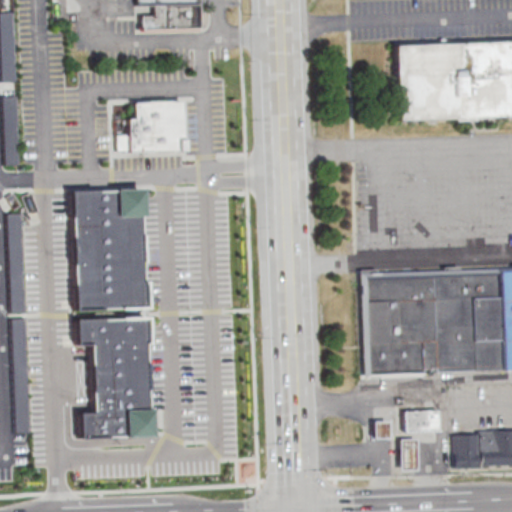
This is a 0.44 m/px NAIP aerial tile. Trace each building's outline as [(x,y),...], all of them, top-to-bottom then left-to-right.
[(79,0),(52,0),(52,11),(80,11),(79,0)] [(134,0),(134,29),(195,28),(194,0),(134,0)] [(389,41),(511,34),(511,116),(392,121),(389,41)] [(179,100),(182,150),(126,151),(126,148),(114,151),(113,104),(179,100)] [(142,187),(71,189),(75,308),(146,305),(142,187)] [(511,269),(362,275),(366,374),(511,368),(511,269)] [(74,315),(74,343),(91,343),(93,409),(77,410),(78,436),(152,434),(151,410),(147,410),(144,312),(74,315)] [(398,410),(435,408),(435,431),(399,432),(398,410)] [(386,438),(386,420),(370,420),(370,438),(386,438)] [(511,463),(478,466),(478,467),(452,468),(450,434),(476,433),(476,430),(511,428),(511,463)] [(397,469),(414,469),(414,438),(396,438),(397,469)]
